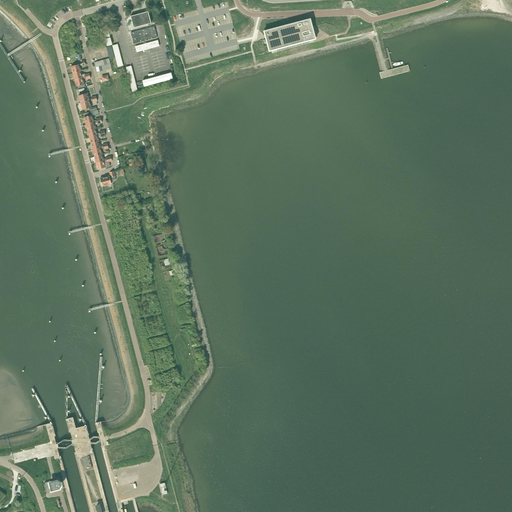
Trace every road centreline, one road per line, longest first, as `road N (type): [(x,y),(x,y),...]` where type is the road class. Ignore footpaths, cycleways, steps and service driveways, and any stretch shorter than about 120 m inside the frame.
road 1 (unclassified): [(146,418),(142,372),(90,175)]
road 2 (residential): [(90,175),(114,162),(76,14)]
road 3 (unclassified): [(90,175),(54,33),(76,14)]
